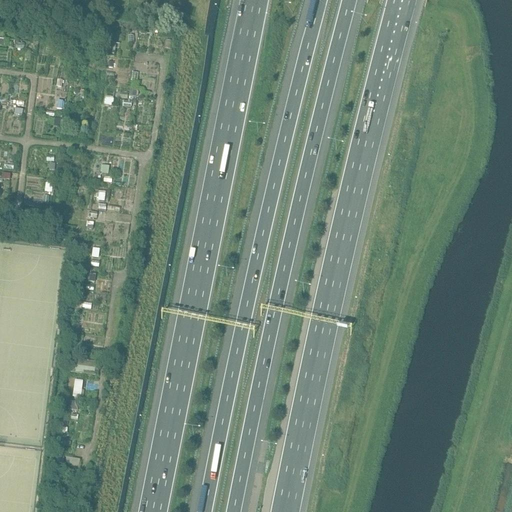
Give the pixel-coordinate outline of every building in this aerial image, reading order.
[(105,97),(105,105),(114,106),(114,97),(105,97)] [(116,124),(115,134),(132,137),(133,125),(125,124),(125,125),(116,124)] [(106,201),(107,190),(100,189),(98,200),(106,201)] [(73,373),(95,374),(96,360),(74,359),(73,373)] [(75,379),(73,396),(81,397),(83,380),(75,379)]
